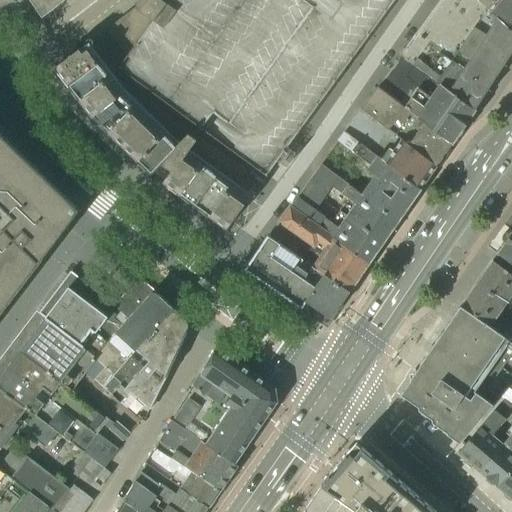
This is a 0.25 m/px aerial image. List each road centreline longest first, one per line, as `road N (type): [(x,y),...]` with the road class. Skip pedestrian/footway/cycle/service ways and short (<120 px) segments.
road 1 (residential): [(211,291),(417,0)]
road 2 (tertiary): [(335,392),(510,140)]
road 3 (residential): [(211,291),(0,100)]
road 4 (residential): [(477,511),(335,392)]
road 5 (residential): [(335,392),(211,291)]
road 6 (tertiary): [(253,511),(335,392)]
